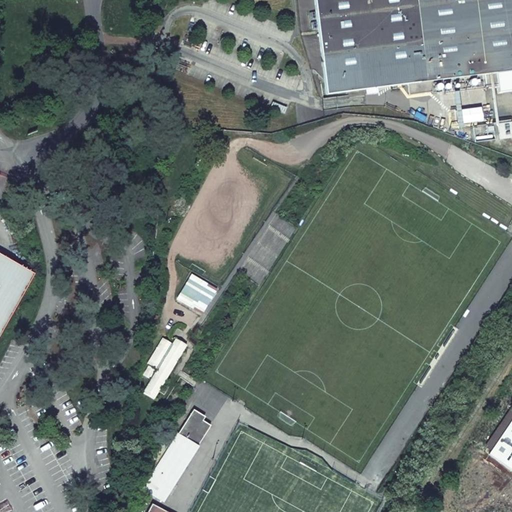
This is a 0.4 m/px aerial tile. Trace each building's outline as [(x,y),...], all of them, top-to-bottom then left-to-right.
[(511,0),(314,0),(326,93),(407,83),(431,81),(496,73),(511,70),(511,0)] [(511,70),(496,73),(498,92),(511,90),(511,70)] [(407,83),(409,95),(432,92),(431,81),(407,83)] [(497,122),(499,138),(511,136),(511,134),(510,120),(497,122)] [(0,333),(35,272),(0,251),(0,333)] [(155,402),(187,347),(176,341),(172,346),(163,340),(148,366),(157,371),(144,395),(155,402)] [(150,381),(155,372),(149,368),(144,377),(150,381)] [(183,405),(175,416),(181,420),(188,408),(183,405)] [(162,502),(196,447),(210,427),(199,420),(202,416),(193,411),(178,435),(143,490),(162,502)] [(511,419),(488,454),(511,470),(511,419)] [(155,467),(175,436),(165,431),(146,461),(155,467)] [(511,511),(511,477),(496,501),(511,511)]
